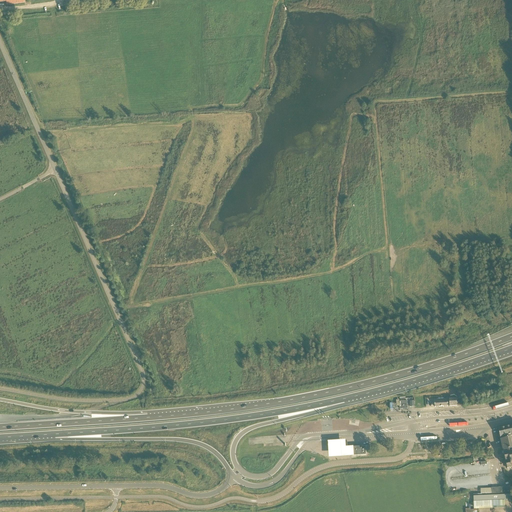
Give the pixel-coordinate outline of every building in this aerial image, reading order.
[(448,406),(447,399),(444,399),(444,398),(438,398),(438,400),(434,400),(435,407),(439,407),(444,407),(443,407),(448,406)] [(457,406),(457,403),(458,403),(457,398),(449,398),(450,406),(457,406)] [(408,409),(407,401),(399,401),(400,409),(408,409)] [(511,426),(509,426),(509,427),(499,429),(500,437),(501,437),(501,440),(503,450),(503,451),(504,454),(507,469),(511,467),(511,426)] [(345,442),(328,443),(329,459),(353,457),(353,448),(345,448),(345,442)] [(366,446),(352,447),(352,451),(353,456),(366,455),(366,446)] [(474,502),(492,501),(511,500),(510,487),(491,488),(492,491),(485,491),(485,494),(484,494),(473,494),(474,502)]
